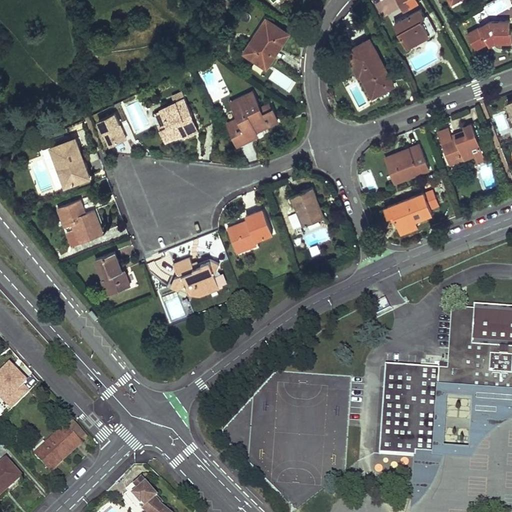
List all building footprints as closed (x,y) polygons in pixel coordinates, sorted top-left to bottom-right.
[(417,0),(397,0),(403,10),(418,1),(417,0)] [(422,7),(395,22),(406,42),(429,30),(422,17),(426,15),(422,7)] [(267,17),(257,34),(259,35),(269,18),(267,17)] [(257,34),(247,49),(266,61),(276,46),(279,49),(290,32),(269,18),(259,35),(257,34)] [(490,20),(468,32),(476,47),(488,40),(493,37),(495,40),(511,40),(511,29),(510,30),(510,19),(490,20)] [(429,30),(406,42),(408,46),(432,34),(429,30)] [(371,38),(346,51),(358,74),(362,72),(364,76),(362,76),(373,96),(389,87),(384,78),(390,75),(371,38)] [(247,49),(245,52),(267,67),(279,49),(276,46),(266,61),(247,49)] [(390,75),(384,78),(389,87),(395,84),(390,75)] [(182,91),(174,95),(177,101),(161,108),(161,110),(168,125),(163,127),(160,129),(166,141),(182,134),(183,136),(194,131),(186,114),(190,112),(191,111),(189,106),(191,105),(194,110),(196,109),(204,127),(212,124),(198,92),(186,98),(182,91)] [(254,91),(233,101),(240,116),(244,125),(233,130),(238,142),(259,133),(257,129),(256,126),(261,124),(262,127),(280,119),(274,107),(263,112),(260,106),(261,106),(254,91)] [(274,107),(272,101),(261,106),(260,106),(263,112),(274,107)] [(161,110),(156,112),(163,127),(168,125),(161,110)] [(115,112),(99,120),(111,144),(113,144),(127,137),(115,112)] [(190,112),(186,114),(194,131),(198,129),(190,112)] [(240,116),(229,121),(233,130),(244,125),(240,116)] [(439,131),(443,141),(451,163),(474,154),(483,151),(472,123),(465,125),(466,129),(467,132),(456,136),(454,137),(450,127),(439,131)] [(489,130),(486,123),(480,125),(483,132),(489,130)] [(87,167),(75,136),(62,141),(66,150),(54,155),(65,184),(86,176),(83,168),(87,167)] [(62,141),(50,145),(54,155),(66,150),(62,141)] [(420,144),(409,148),(411,152),(388,161),(396,181),(429,168),(420,144)] [(409,148),(386,156),(388,161),(411,152),(409,148)] [(483,151),(474,154),(476,160),(485,157),(483,151)] [(314,186),(293,194),(299,210),(304,223),(321,217),(316,203),(320,202),(314,186)] [(425,191),(388,205),(391,214),(395,212),(400,227),(418,220),(417,218),(433,212),(425,191)] [(81,198),(59,207),(66,224),(74,221),(81,240),(104,231),(95,208),(86,211),(81,198)] [(320,202),(316,203),(321,217),(325,216),(320,202)] [(245,220),(228,227),(236,246),(256,238),(273,231),(264,208),(247,215),(250,222),(247,223),(245,220)] [(299,210),(291,213),(298,232),(306,229),(304,223),(299,210)] [(418,220),(400,227),(402,231),(420,225),(418,220)] [(256,238),(236,246),(238,250),(258,242),(256,238)] [(115,250),(97,257),(105,278),(108,277),(114,291),(131,284),(125,268),(123,269),(121,270),(119,265),(121,264),(115,250)] [(190,256),(175,262),(180,273),(175,276),(171,284),(179,288),(180,286),(181,284),(187,281),(190,288),(199,285),(208,289),(208,290),(220,285),(215,271),(216,271),(220,262),(211,258),(198,263),(199,264),(194,266),(192,262),(190,256)] [(104,278),(110,293),(114,291),(108,277),(105,278),(104,278)] [(181,284),(180,286),(189,290),(191,292),(190,288),(187,281),(181,284)] [(386,364),(380,452),(416,455),(416,450),(434,452),(435,425),(438,386),(511,390),(511,306),(474,304),(474,309),(452,307),(448,356),(452,356),(451,361),(448,361),(448,365),(438,364),(437,367),(386,364)] [(30,391),(24,385),(28,381),(11,363),(0,374),(0,396),(12,409),(30,391)] [(511,390),(438,386),(435,425),(434,452),(433,458),(470,461),(476,452),(484,440),(495,430),(511,421),(511,390)] [(88,437),(70,417),(64,422),(82,442),(88,437)] [(63,460),(82,442),(64,422),(63,421),(57,427),(60,432),(35,455),(47,469),(60,457),(63,460)] [(63,460),(60,457),(47,469),(50,471),(63,460)] [(21,476),(5,459),(0,464),(0,494),(6,488),(7,489),(21,476)] [(166,511),(160,507),(162,505),(141,481),(133,489),(138,493),(132,498),(141,508),(143,505),(146,508),(146,509),(145,510),(145,511),(144,511),(166,511)]
